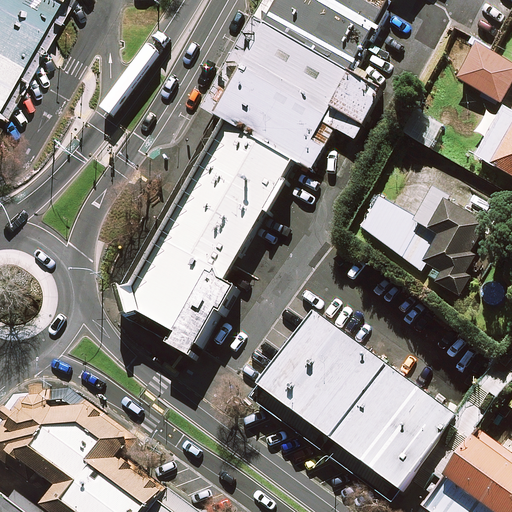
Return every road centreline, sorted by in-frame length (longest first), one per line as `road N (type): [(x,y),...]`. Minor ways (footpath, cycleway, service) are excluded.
road 1 (tertiary): [(75,292),(159,385),(325,511)]
road 2 (secondary): [(219,0),(103,192),(74,280)]
road 3 (secondary): [(0,229),(106,128),(193,0)]
road 4 (tertiary): [(281,511),(104,387),(31,354)]
road 5 (unknown): [(299,266),(463,372)]
